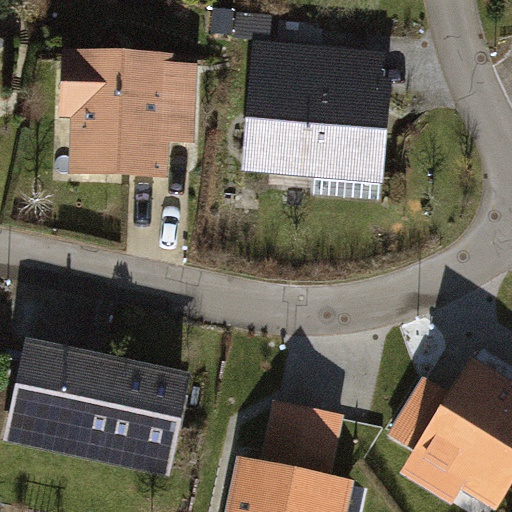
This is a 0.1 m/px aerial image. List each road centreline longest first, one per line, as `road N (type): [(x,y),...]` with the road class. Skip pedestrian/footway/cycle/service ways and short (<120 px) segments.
road 1 (residential): [(0,258),(183,303),(341,312),(469,277),(511,239)]
road 2 (residential): [(466,0),(511,130)]
